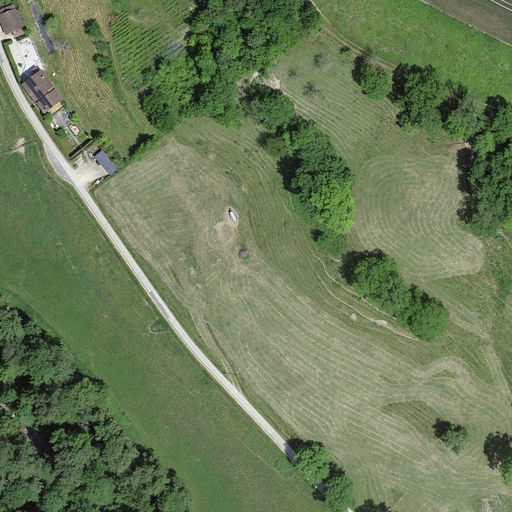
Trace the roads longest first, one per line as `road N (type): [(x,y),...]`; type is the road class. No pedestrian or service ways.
road 1 (track): [(0,50),(26,110),(191,346),(346,511)]
road 2 (track): [(188,511),(43,326),(0,295)]
